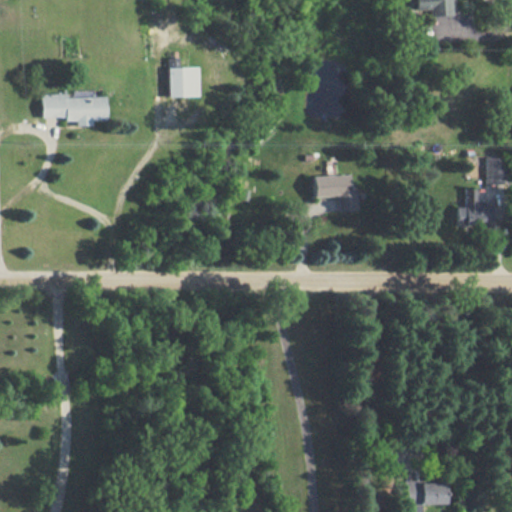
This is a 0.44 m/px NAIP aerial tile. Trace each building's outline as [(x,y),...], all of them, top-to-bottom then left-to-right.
[(450,14),(449,0),(412,0),(413,9),(427,9),(427,15),(450,14)] [(166,96),(197,95),(196,65),(165,66),(166,96)] [(102,95),(64,96),(64,92),(38,93),(39,117),(72,117),(72,125),(88,124),(88,119),(103,119),(102,95)] [(481,182),(499,182),(499,157),(481,157),(481,182)] [(355,209),(354,187),(347,187),(347,173),(310,175),(311,196),(334,195),(335,210),(355,209)] [(489,224),(488,203),(473,203),(472,187),(460,188),(461,205),(452,205),(452,225),(489,224)] [(401,511),(418,511),(417,504),(442,504),(441,480),(400,480),(401,511)]
